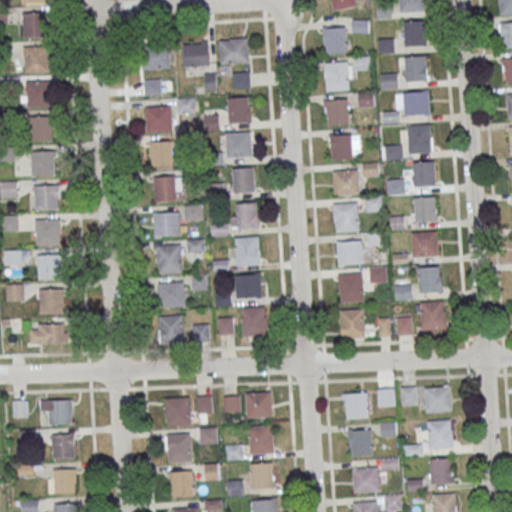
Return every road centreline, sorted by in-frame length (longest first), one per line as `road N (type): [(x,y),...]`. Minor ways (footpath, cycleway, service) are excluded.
road 1 (residential): [(494,511),(460,0)]
road 2 (residential): [(123,511),(90,0)]
road 3 (residential): [(511,355),(0,374)]
road 4 (residential): [(313,511),(277,1)]
road 5 (residential): [(277,1),(91,12)]
